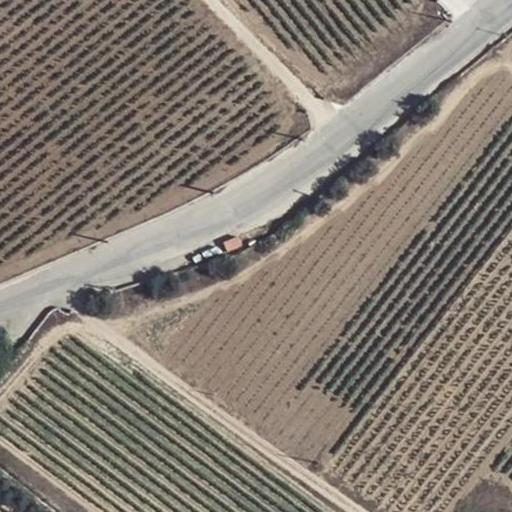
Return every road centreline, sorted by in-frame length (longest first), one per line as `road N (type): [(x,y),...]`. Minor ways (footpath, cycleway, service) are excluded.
road 1 (unclassified): [(0,301),(209,217),(509,0)]
road 2 (track): [(104,327),(176,307),(252,270),(314,230),(436,119),(473,74),(511,67)]
